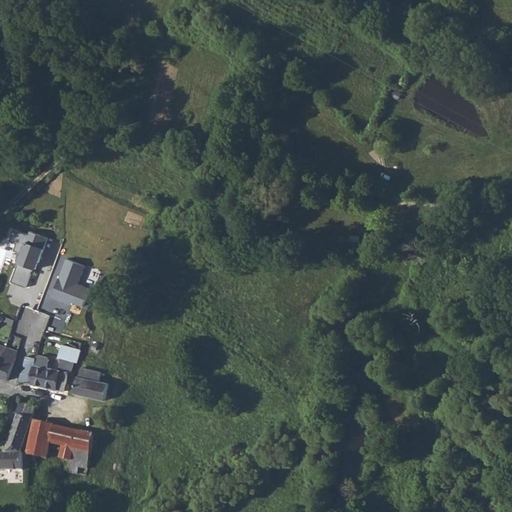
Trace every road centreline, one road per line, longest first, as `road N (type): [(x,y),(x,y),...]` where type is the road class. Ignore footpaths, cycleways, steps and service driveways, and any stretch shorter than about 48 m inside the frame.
road 1 (track): [(0,216),(73,145),(134,130),(224,145),(278,175),(403,198)]
road 2 (track): [(403,198),(398,227),(343,329),(364,346)]
